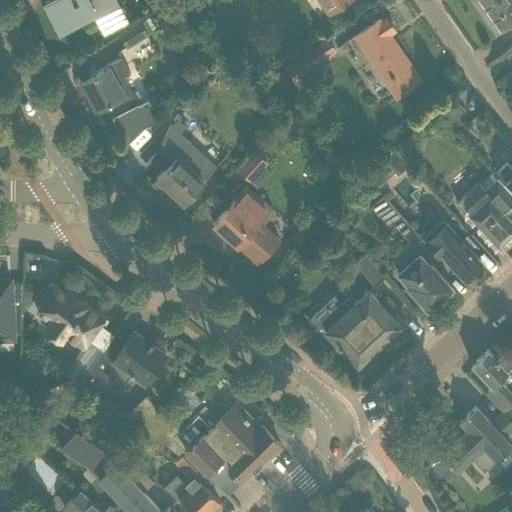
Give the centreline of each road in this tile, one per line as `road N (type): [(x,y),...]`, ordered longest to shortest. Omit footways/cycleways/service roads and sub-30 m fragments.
road 1 (residential): [(334,424),(390,401),(511,288)]
road 2 (tertiary): [(79,189),(0,46)]
road 3 (tertiary): [(334,424),(310,384),(222,324)]
road 4 (tertiary): [(222,324),(242,353),(334,424)]
road 5 (tertiary): [(222,324),(110,226)]
road 6 (residential): [(511,120),(423,0)]
